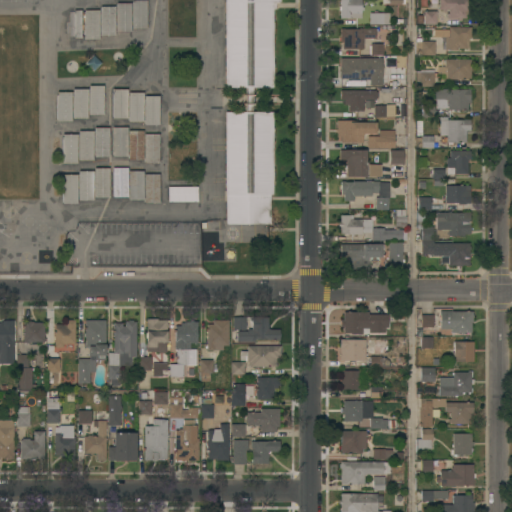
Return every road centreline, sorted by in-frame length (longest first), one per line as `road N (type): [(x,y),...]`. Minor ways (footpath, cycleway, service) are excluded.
road 1 (residential): [(501,0),(502,511)]
road 2 (residential): [(313,511),(314,0)]
road 3 (residential): [(511,291),(0,291)]
road 4 (residential): [(313,491),(0,491)]
